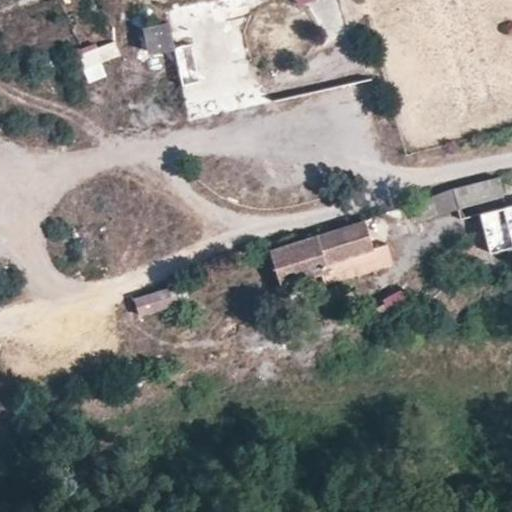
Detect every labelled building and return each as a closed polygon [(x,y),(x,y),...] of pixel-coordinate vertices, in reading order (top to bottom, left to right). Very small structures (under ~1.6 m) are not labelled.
[(249,0),(199,0),(174,6),(177,20),(251,3),(249,0)] [(178,45),(195,42),(192,27),(174,31),(172,19),(121,29),(132,82),(183,71),(178,45)] [(195,42),(178,45),(183,71),(186,83),(203,79),(195,42)] [(270,101),(267,85),(189,102),(192,117),(270,101)] [(272,179),(285,187),(306,150),(293,143),(272,179)] [(467,186),(413,204),(416,214),(504,192),(500,178),(467,186)] [(511,247),(511,206),(482,214),(492,253),(511,247)] [(327,271),(329,266),(377,252),(376,247),(366,220),(324,231),(316,235),(317,239),(272,251),(282,283),(323,272),(327,271)] [(389,243),(376,247),(377,252),(329,266),(327,271),(323,272),(327,283),(395,262),(389,243)] [(140,315),(177,309),(174,288),(136,294),(140,315)] [(404,292),(379,306),(383,314),(409,300),(404,292)]
